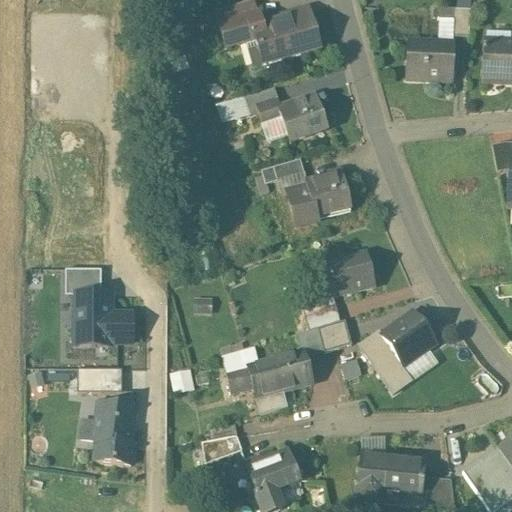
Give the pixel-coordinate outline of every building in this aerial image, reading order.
[(253,3),(216,14),(227,50),(227,49),(246,44),(241,26),(258,21),(257,15),(254,16),(251,5),(253,4),(253,3)] [(470,13),(438,11),(437,22),(439,22),(438,46),(453,47),(453,40),(468,41),(470,13)] [(308,12),(260,25),(258,21),(241,26),(246,44),(254,41),(262,68),(319,51),(314,34),(317,30),(316,25),(311,23),(308,12)] [(509,37),(487,36),(486,45),(485,45),(485,49),(508,50),(509,37)] [(438,46),(407,45),(405,82),(452,85),(453,47),(438,46)] [(511,50),(508,50),(485,49),(483,85),(511,86),(511,50)] [(280,111),(278,112),(282,124),(290,147),(328,133),(316,98),(280,111)] [(277,103),(257,110),(264,130),(282,124),(278,112),(280,111),(277,103)] [(511,146),(505,146),(491,149),(496,176),(509,174),(511,156),(511,153),(511,146)] [(300,163),(272,171),(276,185),(304,177),(300,163)] [(340,177),(306,185),(306,183),(305,184),(307,191),(314,222),(315,221),(315,220),(348,212),(349,213),(350,213),(341,174),(339,174),(340,177)] [(307,191),(286,196),(295,231),(316,226),(315,221),(314,222),(307,191)] [(365,257),(324,267),(332,299),(373,289),(365,257)] [(74,348),(110,348),(110,347),(131,347),(131,317),(110,317),(110,298),(74,298),(74,348)] [(382,338),(381,339),(402,370),(435,347),(414,317),(382,338)] [(380,335),(359,349),(392,397),(409,385),(400,371),(402,370),(381,339),(382,338),(380,335)] [(255,350),(222,359),(232,395),(254,389),(249,370),(260,368),(255,350)] [(260,368),(249,370),(254,389),(261,416),(286,409),(282,395),(313,387),(304,356),(260,368)] [(80,392),(125,393),(125,371),(80,371),(80,392)] [(175,395),(196,391),(193,371),(172,374),(175,395)] [(134,411),(97,406),(92,444),(96,445),(129,449),(129,447),(134,411)] [(238,440),(201,447),(205,466),(243,454),(238,440)] [(511,441),(497,452),(498,454),(511,474),(511,441)] [(129,449),(96,445),(93,464),(131,470),(133,447),(129,447),(129,449)] [(278,462),(250,472),(250,470),(249,471),(258,496),(256,497),(261,511),(279,511),(284,511),(277,493),(298,486),(298,487),(300,486),(287,453),(286,454),(286,455),(276,458),(278,462)] [(492,462),(484,468),(481,464),(463,476),(488,511),(490,511),(491,511),(511,497),(511,474),(498,454),(490,460),(492,462)] [(385,461),(361,458),(356,504),(383,507),(384,493),(382,493),(385,461)] [(423,465),(387,461),(388,459),(386,459),(385,461),(382,493),(384,493),(401,495),(422,497),(423,482),(425,463),(423,463),(423,465)] [(440,511),(443,485),(423,482),(422,497),(429,498),(427,511),(437,511),(440,511)] [(401,495),(384,493),(383,507),(400,509),(401,495)]
